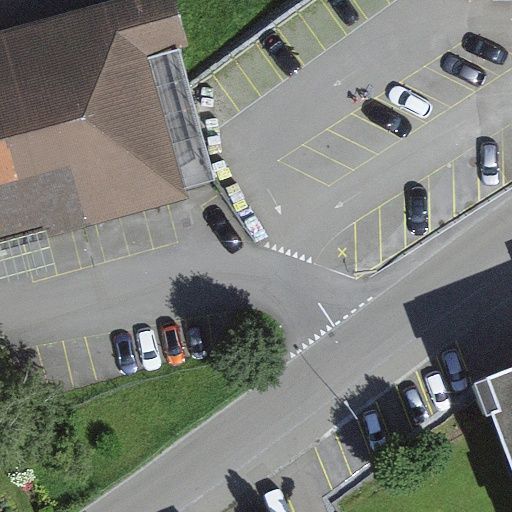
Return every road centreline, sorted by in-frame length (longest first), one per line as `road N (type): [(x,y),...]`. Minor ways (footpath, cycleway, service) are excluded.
road 1 (unclassified): [(0,321),(204,280),(284,282),(318,304),(359,353)]
road 2 (unclassified): [(135,511),(359,353)]
road 3 (unclassified): [(359,353),(511,242)]
